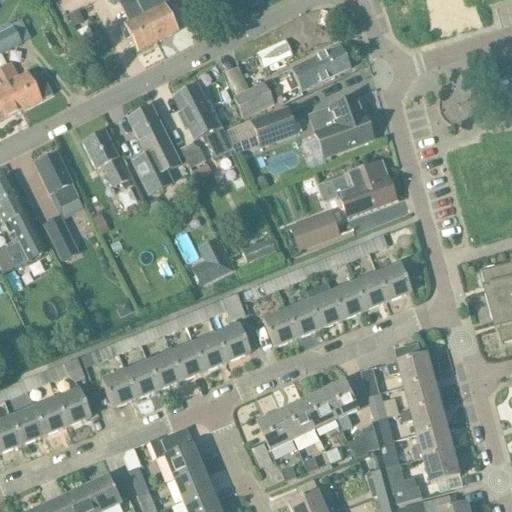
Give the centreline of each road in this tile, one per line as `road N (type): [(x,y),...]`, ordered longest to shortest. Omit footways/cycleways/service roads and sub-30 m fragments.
road 1 (residential): [(0,154),(312,0)]
road 2 (residential): [(207,411),(240,397),(256,379),(303,361),(318,368),(451,314)]
road 3 (residential): [(385,73),(451,314)]
road 4 (residential): [(0,494),(207,411)]
road 5 (residential): [(385,73),(511,37)]
road 6 (residential): [(474,386),(508,511)]
